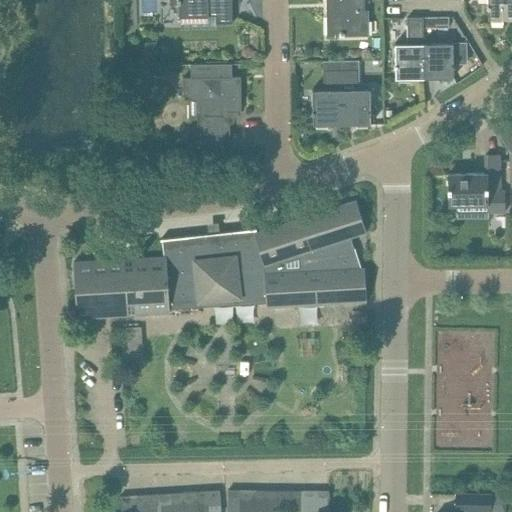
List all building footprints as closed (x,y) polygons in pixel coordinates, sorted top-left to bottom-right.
[(169,0),(170,4),(179,4),(179,13),(207,12),(207,15),(209,15),(216,15),(216,23),(232,23),(231,0),(169,0)] [(326,0),(327,36),(359,35),(359,11),(363,10),(363,0),(326,0)] [(511,0),(487,0),(488,20),(491,20),(491,22),(502,22),(502,19),(511,19),(511,0)] [(423,17),(410,18),(407,18),(407,44),(395,44),(395,79),(399,79),(399,81),(410,81),(410,78),(424,78),(424,43),(423,28),(423,17)] [(448,17),(423,17),(423,28),(448,28),(448,17)] [(424,43),(424,78),(439,78),(439,81),(450,81),(450,78),(453,78),(453,67),(454,67),(453,63),(465,63),(465,47),(461,43),(424,43)] [(323,90),(312,90),(312,125),(316,125),(316,128),(327,127),(327,124),(342,124),(341,90),(341,71),(341,60),(328,60),(323,60),(323,71),(324,71),(325,90),(323,90)] [(358,60),(341,60),(341,71),(341,90),(342,124),(356,124),(356,127),(367,127),(367,124),(371,124),(370,89),(359,89),(357,89),(357,70),(359,70),(358,60)] [(183,78),(184,96),(201,96),(205,116),(201,116),(201,143),(230,142),(229,124),(231,124),(232,124),(234,123),(235,121),(235,120),(235,119),(235,112),(241,112),(241,77),(229,77),(229,65),(189,65),(189,78),(183,78)] [(136,68),(135,79),(149,80),(150,69),(136,68)] [(511,131),(509,126),(498,133),(510,152),(511,151),(511,131)] [(448,205),(456,205),(487,205),(487,212),(488,212),(505,212),(504,190),(500,190),(499,155),(485,155),(485,173),(447,174),(448,205)] [(266,303),(266,307),(366,301),(364,268),(360,268),(350,237),(366,232),(356,200),(254,233),(253,231),(256,230),(256,229),(160,239),(160,241),(162,241),(164,257),(73,262),(76,318),(169,312),(169,309),(200,307),(199,300),(240,298),(240,304),(266,303)] [(153,325),(124,326),(125,359),(138,359),(138,347),(154,347),(153,325)] [(492,419),(492,328),(438,328),(438,406),(486,406),(486,419),(492,419)] [(221,511),(220,490),(207,491),(208,511),(221,511)] [(227,511),(240,511),(241,490),(228,490),(227,511)] [(252,511),(253,490),(241,490),(240,511),(252,511)] [(252,511),(265,511),(265,491),(253,490),(252,511)] [(195,511),(208,511),(207,491),(194,492),(195,511)] [(277,511),(278,491),(265,491),(265,511),(277,511)] [(277,511),(290,511),(290,491),(278,491),(277,511)] [(302,511),(303,491),(290,491),(290,511),(302,511)] [(303,491),(302,511),(314,511),(315,491),(303,491)] [(327,511),(328,491),(315,491),(314,511),(327,511)] [(195,511),(194,492),(182,493),(183,511),(195,511)] [(170,511),(183,511),(182,493),(170,494),(170,511)] [(158,511),(157,494),(145,495),(145,511),(158,511)] [(170,511),(170,494),(157,494),(158,511),(170,511)] [(455,494),(455,511),(491,511),(497,511),(505,511),(506,494),(491,494),(455,494)] [(132,496),(133,511),(145,511),(145,495),(132,496)] [(119,497),(120,511),(133,511),(132,496),(119,497)]
